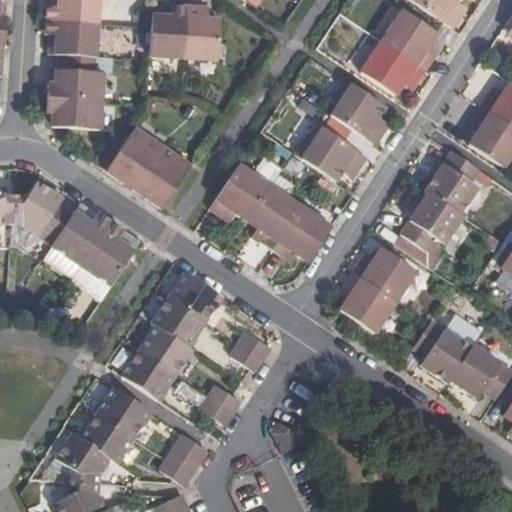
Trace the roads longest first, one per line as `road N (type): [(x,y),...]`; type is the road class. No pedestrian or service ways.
road 1 (residential): [(290,318),(503,0)]
road 2 (residential): [(290,318),(56,161),(19,149)]
road 3 (residential): [(511,466),(310,331)]
road 4 (residential): [(310,331),(211,487),(222,511)]
road 5 (unknown): [(293,511),(310,331)]
road 6 (residential): [(25,0),(19,149)]
